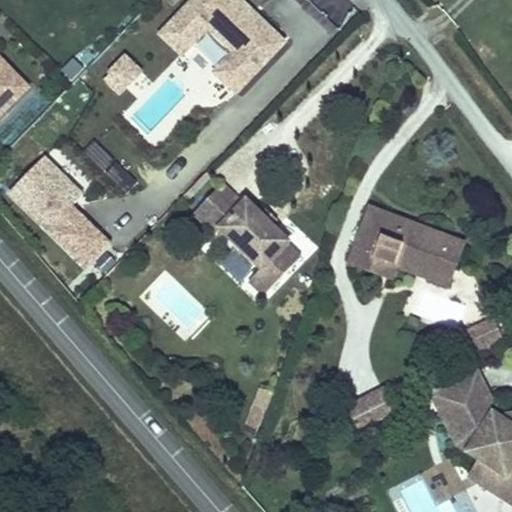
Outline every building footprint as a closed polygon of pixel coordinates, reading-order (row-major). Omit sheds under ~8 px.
[(286,43),(257,16),(250,23),(239,13),(246,6),(240,0),(195,0),(176,21),(198,41),(209,29),(235,53),(216,73),(238,94),(286,43)] [(257,16),(246,6),(239,13),(250,23),(257,16)] [(198,41),(176,21),(162,35),(183,56),(198,41)] [(0,122),(3,119),(32,91),(0,58),(0,122)] [(134,81),(128,75),(135,67),(126,58),(111,74),(127,88),(134,81)] [(134,81),(142,73),(135,67),(128,75),(134,81)] [(95,140),(83,152),(126,195),(138,183),(95,140)] [(223,193),(195,221),(216,242),(221,237),(262,277),(257,282),(272,297),(302,266),(288,252),(290,250),(276,236),(272,233),(264,224),(248,208),(244,213),(223,193)] [(111,245),(73,208),(50,231),(88,268),(111,245)] [(454,244),(372,214),(352,270),(386,283),(390,270),(402,275),(406,265),(442,278),(454,244)] [(269,219),(264,224),(272,233),(278,227),(269,219)] [(406,265),(402,275),(452,293),(467,250),(454,244),(442,278),(406,265)] [(386,283),(398,287),(402,275),(390,270),(386,283)] [(257,282),(250,289),(265,304),(272,297),(257,282)] [(496,321),(481,325),(486,342),(501,337),(496,321)] [(501,339),(476,352),(484,367),(485,366),(509,354),(501,339)] [(471,374),(427,397),(454,449),(477,463),(511,484),(511,430),(490,417),(491,413),(471,374)] [(262,425),(272,391),(259,388),(249,421),(262,425)] [(380,393),(358,405),(370,427),(392,416),(380,393)] [(370,427),(358,405),(340,414),(352,437),(370,427)] [(511,506),(511,484),(477,463),(466,479),(511,508),(511,506)]
